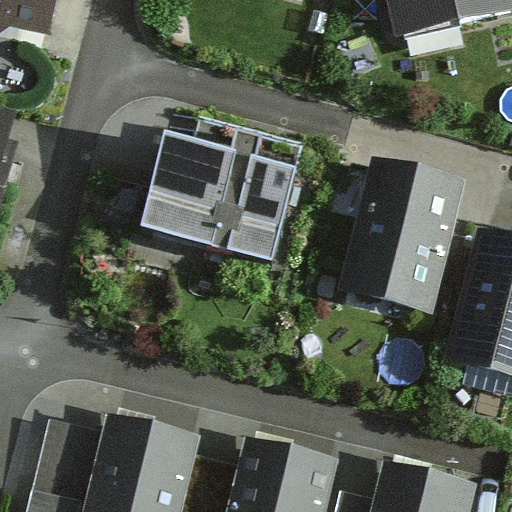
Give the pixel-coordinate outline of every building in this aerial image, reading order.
[(50,0),(0,0),(0,19),(42,30),(50,0)] [(511,22),(511,0),(406,0),(418,46),(511,22)] [(190,153),(165,147),(142,240),(274,272),(304,148),(197,122),(190,153)] [(0,197),(10,158),(0,155),(0,197)] [(471,199),(389,179),(362,294),(444,313),(471,199)] [(511,258),(491,253),(464,368),(511,379),(511,258)] [(171,511),(187,452),(112,433),(92,511),(171,511)] [(320,511),(330,475),(255,456),(240,511),(320,511)] [(465,511),(468,500),(388,481),(380,511),(465,511)]
